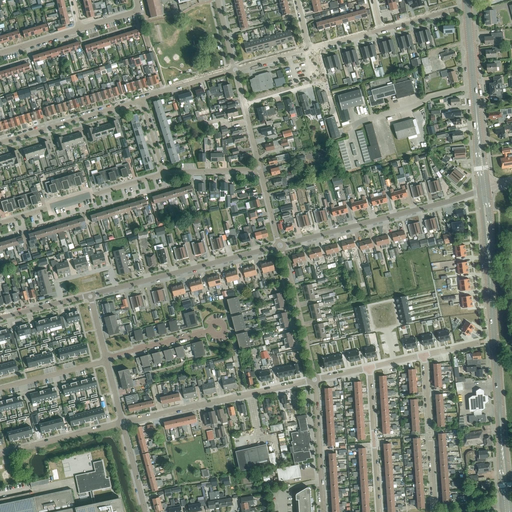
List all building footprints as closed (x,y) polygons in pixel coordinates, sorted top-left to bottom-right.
[(162,15),(158,0),(146,0),(151,18),(162,15)] [(289,8),(288,1),(279,4),(280,6),(281,6),(282,9),(280,10),(289,8)] [(244,3),(244,2),(235,4),(237,11),(246,9),(245,6),(244,6),(243,3),(244,3)] [(187,3),(178,5),(180,12),(182,12),(188,8),(187,3)] [(322,5),(313,7),(315,13),(323,11),(323,8),(322,9),(321,5),(322,5)] [(360,11),(358,5),(355,6),(357,12),(354,13),(353,13),(356,20),(362,18),(360,11)] [(66,13),(65,7),(58,9),(59,11),(56,12),(56,14),(52,15),(53,17),(57,16),(57,15),(66,13)] [(291,14),(289,8),(280,10),(281,12),(282,12),(283,16),(291,14)] [(366,8),(365,8),(363,9),(363,10),(360,11),(362,18),(368,17),(366,8)] [(246,9),(237,11),(238,17),(247,15),(246,12),(245,13),(244,9),(246,9)] [(353,13),(354,13),(353,11),(347,13),(347,14),(349,22),(356,20),(353,13)] [(496,19),(495,11),(490,11),(489,11),(487,11),(487,12),(485,12),(486,19),(485,20),(485,22),(486,23),(486,24),(487,24),(488,25),(490,25),(491,24),(496,23),(499,23),(500,22),(499,19),(499,18),(496,19)] [(347,14),(347,13),(344,14),(344,13),(341,14),(341,15),(341,16),(343,23),(349,22),(347,14)] [(248,18),(247,19),(246,15),(247,15),(238,17),(240,23),(249,21),(248,18)] [(341,16),(341,15),(338,15),(339,17),(335,18),(337,25),(343,23),(341,16)] [(335,18),(335,16),(332,17),(332,18),(329,19),(331,27),(337,25),(335,18)] [(69,24),(68,18),(61,20),(62,23),(59,24),(55,25),(55,27),(69,24)] [(329,19),(329,18),(326,19),(326,20),(323,21),(325,29),(331,27),(329,19)] [(323,21),(322,20),(320,21),(320,22),(313,24),(314,27),(315,28),(318,27),(318,30),(325,29),(323,21)] [(248,25),(248,24),(247,22),(249,21),(240,23),(241,29),(250,27),(249,25),(248,25)] [(46,24),(40,26),(42,32),(48,31),(46,24)] [(454,33),(454,28),(453,28),(452,25),(444,26),(444,34),(454,33)] [(30,36),(28,29),(22,31),(24,38),(30,36)] [(288,32),(285,33),(288,43),(294,41),(290,29),(287,30),(288,32)] [(137,30),(131,31),(133,38),(134,41),(137,40),(136,37),(139,36),(137,30)] [(288,43),(285,33),(282,34),(281,32),(281,30),(281,31),(278,31),(279,33),(282,44),(288,43)] [(432,40),(429,30),(423,32),(425,42),(429,41),(430,45),(433,44),(432,40)] [(18,31),(12,33),(14,39),(20,37),(18,31)] [(425,42),(423,32),(416,33),(419,44),(420,48),(423,47),(422,43),(425,42)] [(503,32),(498,33),(491,33),(492,37),(485,38),(485,45),(494,44),(493,39),(498,39),(504,38),(503,32)] [(282,44),(279,33),(276,33),(276,35),(273,36),(276,46),(282,44)] [(276,46),(273,36),(270,37),(270,35),(267,36),(270,47),(276,46)] [(413,45),(411,35),(404,37),(407,47),(411,46),(412,50),(414,49),(413,45)] [(270,47),(267,36),(264,36),(265,38),(262,39),(264,49),(270,47)] [(407,47),(404,37),(398,38),(401,49),(402,53),(404,52),(403,48),(407,47)] [(264,49),(262,39),(259,40),(258,38),(257,38),(255,39),(259,50),(264,49)] [(259,50),(255,39),(253,40),(253,41),(250,42),(253,52),(259,50)] [(395,51),(392,40),(386,42),(389,52),(393,51),(394,55),(396,54),(395,51)] [(253,52),(250,42),(247,43),(247,41),(244,42),(247,54),(253,52)] [(79,42),(73,44),(75,50),(81,48),(79,42)] [(389,52),(386,42),(380,44),(382,54),(383,54),(384,58),(386,57),(385,53),(389,52)] [(92,51),(90,44),(84,46),(86,53),(86,52),(87,56),(90,55),(89,52),(92,51)] [(377,56),(374,45),(368,47),(370,57),(374,56),(375,60),(377,59),(376,56),(377,56)] [(370,57),(368,47),(361,49),(364,59),(365,63),(368,62),(366,58),(370,57)] [(496,52),(500,52),(500,47),(492,47),(492,50),(486,51),(487,58),(497,57),(496,52)] [(453,52),(452,50),(449,51),(448,49),(445,50),(446,52),(441,54),(443,61),(451,58),(450,57),(456,56),(455,52),(453,52)] [(358,61),(355,50),(349,52),(352,62),(356,61),(357,65),(359,65),(358,61)] [(155,60),(153,52),(145,54),(148,62),(155,60)] [(352,62),(349,52),(343,54),(346,64),(347,68),(349,67),(348,63),(352,62)] [(40,61),(38,54),(32,56),(34,63),(40,61)] [(147,60),(147,59),(146,59),(145,54),(139,56),(141,62),(141,64),(142,65),(143,65),(142,61),(144,60),(145,63),(148,63),(147,62),(147,60)] [(340,66),(337,55),(331,57),(334,67),(338,66),(339,70),(341,70),(340,66)] [(334,67),(331,57),(325,59),(327,69),(328,69),(329,73),(331,72),(330,68),(334,67)] [(432,73),(428,57),(421,59),(426,74),(432,73)] [(421,65),(419,58),(411,60),(413,69),(417,68),(417,67),(421,65)] [(496,67),(501,67),(500,61),(494,61),(494,64),(487,65),(488,72),(497,71),(496,67)] [(28,63),(22,65),(24,72),(30,70),(28,63)] [(154,84),(149,69),(148,66),(144,67),(146,74),(148,74),(149,77),(146,78),(149,86),(154,84)] [(382,67),(374,70),(377,80),(385,77),(382,67)] [(159,83),(157,75),(154,76),(152,69),(149,69),(154,84),(159,83)] [(142,79),(141,75),(140,70),(137,71),(138,74),(139,76),(142,88),(147,86),(145,78),(142,79)] [(451,84),(458,81),(455,71),(449,73),(448,70),(441,72),(442,78),(448,76),(451,84)] [(253,93),(273,88),(269,72),(255,76),(256,78),(250,80),(253,93)] [(120,86),(118,82),(120,82),(118,75),(114,76),(115,81),(120,95),(125,93),(122,85),(120,86)] [(131,91),(127,77),(126,75),(122,76),(124,82),(125,81),(126,84),(123,85),(126,93),(131,91)] [(131,83),(130,79),(129,76),(127,77),(131,91),(136,90),(134,82),(131,83)] [(284,77),(274,80),(276,87),(286,84),(284,77)] [(503,89),(502,80),(502,77),(495,77),(496,80),(496,83),(490,84),(489,85),(489,86),(489,88),(490,88),(490,90),(503,89)] [(415,94),(411,80),(393,84),(396,94),(397,99),(415,94)] [(232,90),(230,84),(225,85),(225,83),(218,85),(219,87),(216,88),(217,94),(220,93),(232,90)] [(108,89),(107,86),(106,84),(104,84),(108,98),(113,97),(111,89),(108,89)] [(383,98),(396,94),(393,84),(372,90),(373,96),(369,97),(371,107),(384,103),(383,98)] [(85,96),(84,93),(86,92),(85,88),(81,89),(85,105),(91,103),(88,95),(85,96)] [(69,92),(68,89),(68,90),(68,89),(65,90),(66,93),(67,98),(68,101),(66,102),(69,110),(74,108),(69,92)] [(85,105),(81,89),(77,90),(78,94),(76,95),(77,98),(78,99),(80,107),(85,105)] [(96,89),(93,90),(97,102),(102,100),(99,92),(97,93),(96,89)] [(202,100),(205,99),(204,95),(203,89),(195,91),(197,97),(201,96),(202,100)] [(325,96),(324,93),(323,94),(322,89),(318,91),(318,92),(317,92),(321,104),(329,101),(327,95),(325,96)] [(347,109),(364,104),(360,89),(338,96),(340,103),(338,103),(343,121),(349,120),(349,118),(349,117),(349,116),(349,115),(348,115),(348,114),(347,110),(346,111),(346,109),(347,109)] [(504,97),(503,89),(490,90),(491,91),(490,92),(490,93),(490,95),(491,95),(491,96),(497,95),(497,98),(498,101),(504,100),(504,97)] [(233,97),(232,90),(220,93),(217,94),(213,95),(214,98),(225,95),(226,99),(233,97)] [(77,99),(74,100),(74,98),(73,95),(74,95),(73,91),(69,92),(74,108),(79,107),(77,99)] [(63,103),(61,99),(59,92),(57,93),(58,97),(63,112),(68,110),(65,102),(63,103)] [(190,92),(184,94),(188,109),(191,108),(189,101),(188,102),(187,101),(192,99),(190,92)] [(189,111),(188,109),(184,94),(178,96),(180,103),(185,102),(184,103),(185,106),(183,106),(185,113),(189,111)] [(312,116),(317,114),(315,110),(315,108),(310,109),(309,106),(306,94),(299,96),(303,108),(305,115),(312,113),(312,116)] [(446,98),(447,103),(451,103),(452,106),(460,105),(459,99),(453,99),(452,96),(446,98)] [(293,108),(290,99),(284,101),(288,112),(290,112),(291,115),(296,113),(294,108),(293,108)] [(167,103),(161,104),(160,100),(153,102),(155,109),(162,107),(167,105),(167,103)] [(235,107),(234,101),(210,107),(211,110),(215,109),(215,110),(222,108),(227,107),(228,109),(235,107)] [(50,102),(47,102),(51,115),(56,114),(54,105),(51,106),(50,102)] [(38,111),(37,107),(36,105),(34,106),(38,119),(43,118),(41,110),(38,111)] [(26,114),(25,110),(24,106),(21,107),(22,109),(26,123),(32,121),(29,113),(26,114)] [(268,106),(265,107),(257,109),(259,115),(275,111),(274,108),(270,109),(270,110),(269,107),(268,106)] [(169,110),(164,111),(162,107),(155,109),(157,116),(164,114),(169,112),(169,110)] [(15,117),(14,114),(12,108),(9,109),(10,112),(11,112),(15,126),(20,125),(18,117),(15,117)] [(236,109),(215,114),(212,115),(213,120),(224,117),(224,114),(227,114),(228,117),(238,115),(236,109)] [(505,121),(507,115),(511,114),(511,109),(500,110),(500,112),(490,113),(490,114),(489,114),(489,118),(491,118),(491,120),(498,119),(498,120),(499,121),(500,122),(501,122),(502,122),(504,122),(505,121)] [(452,111),(452,112),(445,112),(446,119),(454,118),(454,116),(461,116),(461,110),(452,111)] [(4,121),(2,117),(1,111),(0,111),(0,117),(4,130),(9,128),(6,120),(4,121)] [(276,114),(275,111),(259,115),(260,117),(259,117),(259,121),(260,121),(268,119),(268,116),(276,114)] [(139,121),(137,114),(130,116),(130,117),(125,118),(126,121),(130,119),(132,123),(139,121)] [(171,116),(166,118),(164,114),(157,116),(159,123),(166,121),(166,120),(171,119),(171,116)] [(333,139),(341,137),(334,116),(327,119),(333,139)] [(413,119),(403,122),(407,137),(417,135),(413,119)] [(118,124),(116,120),(110,122),(110,123),(111,123),(114,133),(113,133),(114,134),(120,133),(119,129),(118,124)] [(141,128),(139,121),(132,123),(132,124),(127,125),(128,128),(132,126),(134,130),(141,128)] [(173,123),(168,125),(166,121),(159,123),(161,129),(168,127),(173,126),(173,123)] [(407,137),(403,122),(393,125),(398,140),(407,137)] [(111,123),(110,123),(105,125),(107,135),(113,133),(114,133),(111,123)] [(372,123),(365,125),(370,144),(378,142),(372,123)] [(107,135),(105,125),(98,127),(101,137),(107,135)] [(511,128),(511,127),(511,125),(503,126),(503,127),(495,129),(497,135),(499,134),(500,139),(505,138),(504,133),(505,133),(504,130),(511,128)] [(101,137),(98,127),(92,129),(95,139),(101,137)] [(175,130),(170,131),(168,127),(161,129),(163,136),(170,134),(175,132),(175,130)] [(230,130),(228,130),(221,132),(222,135),(228,134),(228,133),(230,133),(231,136),(236,135),(236,134),(242,133),(241,127),(230,130)] [(92,129),(92,128),(86,130),(87,133),(87,134),(88,138),(89,142),(96,140),(95,139),(92,129)] [(143,135),(141,128),(134,130),(129,132),(130,134),(134,133),(136,137),(143,135)] [(269,128),(261,130),(263,135),(266,134),(266,136),(274,135),(273,128),(269,129),(269,128)] [(452,134),(448,134),(448,133),(445,133),(445,132),(436,134),(437,138),(444,137),(448,137),(448,142),(449,142),(453,142),(454,141),(453,140),(463,139),(463,132),(452,133),(452,134)] [(80,133),(74,134),(77,144),(83,142),(80,133)] [(77,144),(74,134),(68,136),(71,146),(77,144)] [(172,141),(170,134),(163,136),(165,143),(172,141)] [(145,142),(143,135),(136,137),(131,138),(132,141),(137,139),(138,144),(145,142)] [(242,135),(232,138),(225,140),(225,141),(225,144),(225,146),(228,146),(228,144),(233,143),(233,144),(238,143),(238,142),(244,141),(242,135)] [(71,146),(68,136),(62,138),(65,148),(71,146)] [(62,138),(62,137),(55,139),(57,143),(56,143),(58,147),(59,151),(66,149),(65,148),(62,138)] [(289,141),(293,140),(293,137),(287,138),(288,140),(287,140),(286,139),(282,140),(283,141),(281,142),(282,146),(284,146),(285,148),(291,146),(289,141)] [(273,143),(265,145),(267,151),(275,149),(274,146),(278,145),(277,140),(273,141),(273,143)] [(49,145),(48,141),(41,143),(42,144),(45,154),(45,155),(51,153),(50,150),(50,149),(49,145)] [(179,146),(179,144),(179,143),(174,145),(172,141),(165,143),(167,150),(174,147),(179,146)] [(147,148),(145,142),(138,144),(140,150),(147,148)] [(382,157),(378,142),(370,144),(371,146),(368,147),(372,160),(374,160),(374,162),(383,160),(382,157)] [(42,144),(36,146),(39,156),(45,154),(42,144)] [(38,156),(39,156),(36,146),(30,148),(33,158),(34,161),(39,160),(38,156)] [(176,154),(185,152),(184,149),(176,152),(174,147),(167,150),(170,156),(176,154)] [(33,158),(30,148),(23,150),(26,160),(33,158)] [(122,150),(125,159),(131,157),(128,148),(122,150)] [(147,148),(140,150),(135,152),(136,154),(141,153),(142,157),(149,155),(147,148)] [(511,168),(511,155),(510,156),(509,153),(511,152),(510,148),(502,149),(503,154),(504,153),(505,158),(501,159),(502,168),(510,167),(510,168),(511,168)] [(18,154),(17,150),(11,152),(11,153),(14,163),(15,164),(21,162),(20,159),(19,154),(18,154)] [(11,153),(5,155),(8,165),(14,163),(11,153)] [(183,157),(178,158),(176,154),(170,156),(172,163),(184,160),(183,157)] [(270,165),(278,163),(277,161),(289,158),(288,154),(276,156),(276,157),(269,159),(270,165)] [(8,165),(5,155),(0,156),(0,159),(2,167),(8,165)] [(151,162),(149,155),(142,157),(144,164),(151,162)] [(151,162),(144,164),(139,165),(140,168),(145,166),(146,171),(153,169),(151,162)] [(131,174),(128,163),(122,165),(125,177),(128,176),(128,175),(131,174)] [(125,177),(122,165),(116,167),(119,178),(123,177),(123,178),(125,177)] [(279,169),(283,169),(282,166),(279,167),(279,168),(271,169),(272,175),(280,173),(279,169)] [(119,178),(116,167),(110,169),(113,181),(116,180),(115,179),(119,178)] [(454,170),(452,173),(460,180),(464,175),(455,167),(453,169),(454,170)] [(113,181),(110,169),(104,171),(107,181),(111,180),(111,181),(113,181)] [(107,181),(104,171),(98,173),(101,184),(104,184),(103,182),(107,181)] [(81,172),(75,174),(79,185),(81,185),(81,184),(84,182),(81,172)] [(101,184),(98,173),(91,175),(95,185),(98,184),(99,185),(101,184)] [(460,180),(452,173),(450,175),(448,174),(447,176),(456,185),(460,180)] [(79,185),(75,174),(69,175),(72,186),(76,185),(76,186),(79,185)] [(406,181),(404,174),(396,176),(398,183),(406,181)] [(72,186),(69,175),(63,177),(66,189),(69,188),(69,187),(72,186)] [(66,189),(63,177),(57,179),(60,190),(64,189),(64,190),(66,189)] [(343,183),(341,177),(332,179),(334,185),(343,183)] [(283,187),(288,186),(286,178),(283,178),(281,179),(281,178),(274,180),(275,186),(282,184),(283,187)] [(438,180),(434,181),(437,192),(443,190),(439,178),(437,178),(438,180)] [(60,190),(57,179),(51,181),(54,193),(57,192),(56,191),(60,190)] [(437,192),(434,181),(430,182),(430,180),(428,181),(431,194),(437,192)] [(54,193),(51,181),(44,183),(48,194),(51,192),(52,194),(54,193)] [(420,185),(417,186),(419,197),(425,195),(422,182),(420,183),(420,185)] [(198,184),(198,191),(200,195),(205,195),(205,196),(208,196),(207,191),(205,191),(204,183),(198,184)] [(219,190),(216,188),(215,183),(210,183),(210,198),(219,198),(219,190)] [(227,195),(227,191),(226,183),(221,183),(221,187),(219,187),(220,197),(225,197),(225,208),(230,208),(230,203),(230,200),(230,195),(227,195)] [(195,199),(193,192),(191,185),(185,187),(187,194),(190,193),(191,196),(192,196),(193,200),(195,199)] [(407,197),(405,189),(404,185),(401,186),(402,190),(398,191),(400,199),(407,197)] [(419,197),(417,186),(413,187),(413,185),(410,186),(413,198),(419,197)] [(30,189),(31,192),(35,204),(37,204),(37,202),(41,201),(37,191),(36,187),(30,189)] [(400,199),(398,191),(394,192),(393,188),(390,189),(391,193),(393,200),(400,199)] [(184,203),(180,189),(174,190),(176,197),(179,196),(180,200),(180,199),(182,203),(184,203)] [(248,192),(239,195),(240,198),(248,196),(249,196),(249,197),(253,196),(253,195),(257,194),(256,189),(252,190),(248,191),(248,192)] [(287,199),(290,198),(288,192),(289,192),(288,189),(283,190),(284,193),(277,194),(278,200),(286,198),(287,199)] [(177,200),(176,197),(174,190),(168,192),(173,206),(176,205),(175,201),(177,200)] [(386,194),(385,191),(382,191),(383,195),(378,196),(380,204),(388,202),(386,194)] [(35,204),(31,192),(25,194),(28,205),(32,204),(32,205),(35,204)] [(173,206),(168,192),(163,194),(165,200),(168,199),(169,203),(171,206),(173,206)] [(28,205),(25,194),(19,196),(23,208),(25,207),(25,206),(28,205)] [(380,204),(378,196),(374,197),(373,194),(370,194),(371,198),(373,206),(380,204)] [(161,209),(157,195),(152,197),(154,204),(157,203),(159,210),(161,209)] [(23,208),(19,196),(13,198),(16,209),(20,208),(20,209),(23,208)] [(363,200),(359,202),(360,209),(368,207),(366,200),(365,196),(362,197),(363,200)] [(16,209),(13,198),(7,200),(10,212),(13,211),(13,210),(16,209)] [(150,213),(147,206),(145,199),(140,201),(142,207),(145,206),(146,209),(147,213),(150,213)] [(258,199),(250,201),(249,202),(250,209),(260,206),(258,199)] [(360,209),(359,202),(354,203),(353,199),(350,200),(351,203),(353,211),(360,209)] [(10,212),(7,200),(1,202),(4,212),(8,211),(8,212),(10,212)] [(343,206),(339,207),(341,214),(348,212),(346,205),(345,201),(342,202),(343,206)] [(137,212),(136,209),(134,202),(129,204),(131,211),(134,210),(135,213),(135,212),(136,217),(138,216),(137,212)] [(341,214),(339,207),(334,208),(333,204),(330,205),(331,209),(333,216),(341,214)] [(324,210),(320,211),(323,222),(329,220),(326,208),(323,208),(324,210)] [(114,216),(112,209),(107,211),(109,217),(112,216),(113,219),(114,223),(116,223),(115,219),(114,216)] [(323,222),(320,211),(317,212),(316,210),(314,211),(317,224),(323,222)] [(463,211),(462,210),(456,212),(456,213),(456,215),(453,215),(455,220),(458,219),(457,218),(464,216),(463,211)] [(256,211),(248,213),(250,220),(257,218),(256,211)] [(104,222),(103,219),(101,212),(96,214),(98,221),(101,220),(102,223),(103,227),(105,226),(104,222)] [(293,215),(290,216),(289,212),(282,214),(283,219),(284,219),(290,218),(291,221),(291,220),(294,219),(293,215)] [(306,215),(303,216),(306,227),(312,225),(308,212),(306,213),(306,215)] [(306,227),(303,216),(299,217),(299,215),(296,216),(300,228),(306,227)] [(203,217),(205,226),(211,225),(209,216),(203,217)] [(436,217),(430,219),(433,230),(437,229),(437,231),(440,230),(436,217)] [(293,223),(292,220),(291,221),(290,218),(284,219),(285,225),(284,225),(286,232),(294,230),(292,223),(293,223)] [(433,230),(430,219),(424,220),(428,233),(430,232),(430,231),(433,230)] [(420,222),(414,223),(417,234),(420,233),(421,235),(423,234),(420,222)] [(464,232),(462,222),(452,223),(448,224),(447,223),(447,224),(449,230),(449,229),(453,229),(454,233),(464,232)] [(417,234),(414,223),(408,225),(411,237),(414,237),(413,235),(417,234)] [(64,234),(64,231),(63,231),(61,224),(56,226),(58,233),(61,232),(62,235),(62,234),(63,239),(66,238),(64,234)] [(244,233),(240,234),(241,238),(243,243),(249,241),(248,234),(252,232),(251,228),(250,226),(248,226),(245,227),(246,231),(244,232),(244,233)] [(255,226),(252,227),(254,233),(256,239),(262,238),(259,228),(256,229),(255,226)] [(165,234),(163,227),(155,229),(157,236),(165,234)] [(263,227),(259,228),(262,238),(268,236),(266,230),(265,227),(264,227),(263,227)] [(52,237),(53,237),(52,234),(50,228),(45,229),(47,236),(48,239),(52,238),(52,237)] [(39,231),(41,238),(42,240),(44,240),(45,240),(48,239),(47,236),(45,229),(39,231)] [(148,238),(147,231),(142,232),(142,230),(137,231),(139,239),(148,238)] [(232,237),(229,238),(231,245),(232,245),(233,245),(234,245),(234,244),(237,244),(236,240),(237,240),(235,230),(230,232),(231,236),(232,236),(232,237)] [(401,244),(398,232),(392,234),(394,242),(398,241),(399,245),(401,244)] [(28,241),(30,247),(34,246),(34,244),(37,243),(36,239),(34,233),(28,234),(30,240),(28,241)] [(96,236),(98,243),(104,241),(101,234),(96,236)] [(453,242),(451,237),(448,238),(447,234),(443,235),(445,244),(453,242)] [(219,237),(216,238),(219,249),(225,248),(223,241),(226,240),(225,235),(222,236),(221,235),(219,236),(219,237)] [(385,248),(381,237),(376,238),(378,246),(381,245),(382,249),(385,248)] [(219,249),(216,238),(212,239),(212,238),(209,238),(213,251),(219,249)] [(436,245),(434,238),(427,240),(429,246),(436,245)] [(353,239),(347,241),(351,253),(356,251),(355,247),(353,239)] [(418,239),(410,241),(410,242),(410,243),(411,246),(412,250),(416,249),(419,248),(420,247),(418,239)] [(201,242),(198,243),(200,254),(206,252),(203,240),(201,240),(201,242)] [(351,253),(347,241),(342,242),(344,250),(347,249),(348,253),(351,253)] [(368,253),(365,241),(359,242),(361,250),(365,249),(366,253),(368,253)] [(200,254),(198,243),(194,244),(194,242),(191,243),(194,256),(200,254)] [(162,244),(153,246),(154,250),(155,250),(157,258),(159,258),(161,264),(166,263),(165,259),(166,259),(163,248),(162,244)] [(183,247),(179,248),(182,259),(188,257),(185,245),(182,245),(183,247)] [(334,257),(331,245),(325,247),(327,255),(331,254),(332,258),(334,257)] [(99,264),(97,254),(94,255),(92,249),(90,250),(89,247),(86,248),(88,257),(91,257),(93,266),(99,264)] [(182,259),(179,248),(176,249),(175,247),(173,248),(176,260),(182,259)] [(113,252),(115,257),(125,255),(124,252),(126,252),(125,249),(113,252)] [(318,261),(315,250),(309,251),(311,259),(314,258),(315,262),(318,261)] [(100,253),(97,254),(99,264),(105,263),(102,251),(99,252),(100,253)] [(32,260),(29,253),(22,255),(24,262),(32,260)] [(154,254),(146,256),(149,267),(156,266),(154,259),(155,259),(154,254)] [(301,266),(298,254),(292,255),(294,263),(298,262),(299,266),(301,266)] [(82,258),(79,259),(82,269),(88,267),(85,255),(82,256),(82,258)] [(125,258),(125,255),(115,257),(116,263),(128,260),(127,257),(125,258)] [(82,269),(79,259),(76,260),(76,258),(73,259),(76,270),(82,269)] [(64,273),(61,263),(58,264),(58,261),(55,262),(54,260),(50,261),(52,267),(56,266),(58,275),(64,273)] [(64,263),(61,263),(64,273),(70,272),(67,260),(64,261),(64,263)] [(129,263),(128,260),(116,263),(118,269),(128,267),(127,264),(129,263)] [(273,261),(267,262),(269,272),(273,271),(274,274),(277,274),(276,270),(275,270),(273,261)] [(269,272),(267,262),(261,264),(263,273),(262,273),(263,277),(266,276),(265,273),(269,272)] [(371,273),(369,263),(363,264),(365,274),(371,273)] [(255,265),(249,267),(251,276),(255,275),(256,279),(259,278),(258,274),(257,274),(255,265)] [(128,270),(128,267),(118,269),(119,275),(131,272),(130,269),(128,270)] [(251,276),(249,267),(243,268),(245,277),(244,278),(246,282),(248,281),(247,277),(251,276)] [(34,272),(35,275),(34,275),(35,278),(47,275),(46,269),(34,272)] [(237,270),(231,271),(233,281),(237,280),(238,284),(241,283),(240,279),(239,279),(237,270)] [(233,281),(231,271),(225,273),(227,282),(228,286),(231,286),(230,282),(233,281)] [(49,281),(47,275),(35,278),(37,284),(49,281)] [(219,275),(213,276),(216,285),(219,284),(220,288),(223,288),(222,283),(221,284),(219,275)] [(216,285),(213,276),(207,278),(209,287),(210,291),(213,290),(212,286),(216,285)] [(201,279),(195,281),(198,290),(201,289),(202,293),(205,292),(204,288),(201,279)] [(19,301),(14,282),(14,280),(12,280),(12,283),(12,286),(13,286),(14,287),(13,288),(14,293),(11,294),(13,302),(14,302),(15,303),(16,302),(17,301),(19,301)] [(50,287),(49,281),(37,284),(38,287),(40,286),(40,289),(50,287)] [(198,290),(195,281),(189,282),(192,291),(191,292),(192,296),(195,295),(194,291),(198,290)] [(303,286),(305,293),(314,291),(312,287),(316,286),(316,283),(312,284),(303,286)] [(183,284),(177,285),(180,295),(184,294),(185,298),(187,297),(186,293),(183,284)] [(180,295),(177,285),(171,287),(174,296),(173,296),(174,300),(177,300),(176,296),(180,295)] [(11,303),(7,289),(7,286),(3,287),(4,292),(2,293),(3,296),(5,304),(6,304),(7,305),(8,304),(9,303),(11,303)] [(22,301),(28,299),(24,286),(22,287),(23,290),(24,292),(19,293),(20,296),(21,296),(22,301)] [(240,289),(236,290),(237,294),(245,292),(243,286),(240,287),(240,289)] [(52,293),(50,287),(40,289),(41,292),(39,292),(40,296),(52,293)] [(164,289),(158,290),(161,301),(164,300),(165,302),(167,301),(164,289)] [(161,301),(158,290),(152,292),(155,305),(157,304),(157,302),(161,301)] [(315,296),(314,291),(305,293),(306,300),(315,298),(319,297),(318,295),(315,296)] [(273,297),(275,302),(283,300),(282,293),(273,295),(269,296),(270,298),(273,297)] [(142,294),(136,296),(139,307),(142,306),(143,308),(145,307),(142,294)] [(139,307),(136,296),(130,298),(133,310),(136,310),(135,308),(139,307)] [(237,297),(228,300),(230,307),(239,304),(243,303),(243,301),(239,302),(237,297)] [(285,307),(283,300),(275,302),(276,306),(272,307),(272,310),(276,309),(285,307)] [(103,305),(104,309),(103,310),(104,314),(110,312),(115,311),(113,302),(109,303),(108,303),(103,305)] [(310,306),(311,312),(320,310),(319,306),(323,305),(322,303),(318,304),(318,303),(310,306)] [(240,309),(239,304),(230,307),(231,314),(245,310),(244,308),(240,309)] [(321,315),(320,310),(311,312),(313,319),(322,317),(326,316),(325,314),(321,315)] [(80,321),(78,311),(71,313),(74,322),(80,321)] [(196,318),(195,311),(185,314),(187,321),(196,318)] [(278,317),(279,321),(288,319),(286,312),(278,315),(274,316),(274,318),(278,317)] [(74,322),(71,313),(65,314),(68,324),(74,322)] [(115,315),(105,318),(107,324),(117,321),(115,315)] [(242,315),(232,317),(234,324),(244,322),(248,321),(247,318),(243,319),(242,315)] [(59,316),(53,317),(56,327),(62,325),(63,328),(66,328),(64,321),(61,321),(59,316)] [(56,327),(53,317),(47,319),(50,329),(56,327)] [(198,325),(196,318),(187,321),(188,325),(181,327),(182,329),(198,325)] [(50,329),(47,319),(41,320),(43,330),(50,329)] [(290,326),(288,319),(279,321),(280,326),(277,327),(277,329),(281,328),(290,326)] [(41,320),(35,322),(37,332),(43,330),(41,320)] [(179,330),(176,320),(169,322),(170,327),(166,328),(167,333),(176,331),(176,330),(178,330),(179,330)] [(118,327),(117,321),(107,324),(108,329),(118,327)] [(467,321),(464,325),(472,331),(475,326),(467,321)] [(245,326),(244,322),(234,324),(236,331),(250,328),(249,325),(245,326)] [(314,325),(316,332),(325,330),(324,326),(328,325),(327,322),(323,323),(314,325)] [(167,333),(166,328),(165,323),(157,325),(159,330),(154,331),(156,336),(164,334),(164,333),(167,333)] [(29,324),(22,325),(25,335),(31,333),(32,336),(35,335),(33,329),(30,330),(29,324)] [(17,331),(14,331),(17,339),(20,339),(19,337),(25,335),(22,325),(16,327),(17,331)] [(464,325),(461,330),(469,336),(472,331),(464,325)] [(120,333),(118,327),(108,329),(110,335),(120,333)] [(156,336),(154,331),(153,327),(146,328),(147,333),(143,334),(144,339),(153,337),(152,336),(155,336),(156,336)] [(11,338),(12,341),(15,340),(13,335),(11,336),(9,329),(3,330),(5,340),(11,338)] [(144,339),(143,334),(141,330),(134,331),(135,336),(131,337),(130,333),(129,333),(132,342),(141,340),(141,339),(143,339),(144,339)] [(326,335),(325,330),(316,332),(318,339),(326,337),(330,336),(330,334),(326,335)] [(248,337),(247,332),(237,335),(239,342),(248,339),(252,338),(252,336),(248,337)] [(293,339),(292,336),(291,332),(282,334),(279,335),(279,338),(283,337),(284,341),(293,339)] [(250,344),(248,339),(239,342),(240,349),(254,345),(253,343),(250,344)] [(294,346),(293,339),(284,341),(285,346),(281,347),(282,349),(286,348),(294,346)] [(202,341),(186,345),(187,348),(193,346),(194,351),(204,348),(202,341)] [(86,343),(80,344),(83,354),(88,353),(89,353),(86,343)] [(83,354),(80,344),(75,346),(77,355),(83,354)] [(77,355),(75,346),(69,347),(72,357),(77,355)] [(185,356),(183,346),(182,346),(183,347),(180,348),(180,347),(171,349),(173,354),(177,353),(178,358),(185,356)] [(269,355),(266,346),(259,347),(262,358),(262,359),(263,359),(263,361),(265,360),(265,358),(268,358),(269,360),(270,359),(269,355)] [(72,357),(69,347),(64,349),(66,358),(72,357)] [(206,355),(204,348),(194,351),(196,358),(206,355)] [(66,358),(64,349),(58,350),(60,360),(66,358)] [(174,359),(173,354),(171,349),(171,350),(168,351),(168,350),(160,352),(161,357),(165,356),(167,361),(174,359)] [(46,351),(44,352),(47,363),(54,361),(51,352),(46,353),(46,351)] [(47,363),(44,352),(42,352),(42,354),(39,355),(41,365),(47,363)] [(162,362),(161,357),(160,352),(159,352),(159,353),(157,354),(157,353),(148,355),(149,360),(154,359),(155,364),(162,362)] [(466,366),(475,366),(474,362),(476,361),(476,359),(481,359),(481,353),(473,353),(473,359),(467,360),(467,366),(466,366)] [(41,365),(39,355),(34,356),(33,354),(32,355),(35,366),(41,365)] [(35,366),(32,355),(29,355),(30,357),(26,358),(29,368),(35,366)] [(151,365),(149,360),(148,355),(148,356),(145,357),(145,356),(136,358),(139,368),(138,363),(142,362),(143,367),(151,365)] [(15,361),(9,363),(12,372),(18,371),(15,361)] [(12,372),(9,363),(3,364),(5,374),(12,372)] [(475,366),(466,366),(466,372),(472,372),(472,373),(472,374),(473,374),(473,375),(474,376),(475,376),(476,377),(477,377),(483,376),(482,369),(477,370),(477,368),(475,368),(475,366)] [(254,371),(251,372),(250,368),(245,369),(247,378),(248,385),(253,384),(252,377),(255,376),(254,371)] [(131,375),(129,370),(129,369),(119,372),(121,378),(131,375)] [(230,375),(228,376),(229,379),(231,389),(237,387),(235,378),(234,374),(232,374),(232,375),(230,375)] [(132,381),(131,375),(121,378),(122,383),(132,381)] [(231,389),(229,379),(224,380),(224,376),(222,377),(222,380),(225,390),(231,389)] [(95,377),(89,379),(92,388),(97,387),(95,377)] [(214,382),(214,378),(212,379),(213,382),(208,383),(211,393),(217,392),(215,382),(214,382)] [(92,388),(89,379),(84,380),(86,390),(92,388)] [(86,390),(84,380),(78,381),(81,391),(86,390)] [(211,393),(208,383),(204,384),(203,380),(201,381),(202,384),(204,395),(211,393)] [(81,391),(78,381),(73,383),(75,393),(81,391)] [(134,387),(132,381),(122,383),(124,389),(134,387)] [(195,386),(194,382),(192,383),(193,386),(189,387),(191,398),(197,396),(195,386)] [(75,393),(73,383),(67,384),(70,394),(75,393)] [(70,394),(67,384),(62,386),(64,395),(70,394)] [(191,398),(189,387),(184,388),(184,385),(182,385),(183,389),(182,389),(185,399),(191,398)] [(55,387),(49,389),(52,401),(53,400),(52,399),(57,397),(55,387)] [(52,401),(49,389),(42,391),(45,400),(49,399),(49,401),(52,401)] [(474,412),(474,415),(482,415),(482,412),(486,409),(486,404),(489,402),(488,397),(485,396),(485,392),(479,389),(476,392),(477,396),(473,396),(469,399),(469,412),(474,412)] [(45,400),(42,391),(36,392),(39,404),(40,403),(40,402),(45,400)] [(39,404),(36,392),(30,394),(32,404),(36,403),(37,404),(39,404)] [(134,398),(137,397),(136,394),(127,396),(128,398),(127,399),(128,404),(129,406),(128,406),(130,411),(136,410),(134,400),(134,398)] [(154,400),(150,401),(149,395),(146,396),(148,407),(155,406),(154,400)] [(20,396),(15,398),(17,408),(23,406),(20,396)] [(142,409),(141,403),(138,404),(137,397),(134,398),(134,400),(136,410),(142,409)] [(17,408),(15,398),(9,399),(11,409),(17,408)] [(11,409),(9,399),(3,401),(6,410),(11,409)] [(270,416),(273,416),(270,403),(269,399),(263,400),(264,404),(266,413),(269,412),(270,416)] [(231,419),(233,418),(236,418),(234,407),(228,408),(230,416),(231,419)] [(105,417),(103,408),(97,409),(99,419),(105,417)] [(99,419),(97,409),(91,411),(94,420),(99,419)] [(224,414),(223,409),(218,410),(219,418),(221,417),(222,423),(228,422),(226,413),(224,414)] [(94,420),(91,411),(86,412),(88,422),(94,420)] [(217,423),(215,411),(209,412),(213,428),(215,428),(214,423),(217,423)] [(88,422),(86,412),(80,414),(82,423),(88,422)] [(210,423),(208,412),(203,414),(204,419),(204,420),(205,425),(207,424),(207,427),(211,426),(210,423)] [(38,414),(32,415),(34,424),(40,423),(38,414)] [(82,423),(80,414),(74,415),(77,425),(82,423)] [(277,470),(275,470),(276,473),(278,473),(279,477),(279,481),(283,481),(289,479),(290,479),(299,465),(298,462),(307,460),(306,459),(311,458),(310,451),(309,451),(309,449),(310,449),(309,443),(312,443),(311,440),(310,432),(308,433),(308,431),(307,425),(306,418),(307,418),(307,414),(297,416),(297,420),(298,419),(300,429),(298,430),(298,432),(291,433),(293,442),(292,442),(293,446),(290,447),(291,453),(293,453),(293,455),(294,463),(295,465),(281,468),(277,469),(277,470)] [(486,422),(486,414),(482,415),(474,415),(469,416),(470,423),(486,422)] [(77,425),(74,415),(69,416),(71,426),(77,425)] [(65,428),(62,418),(56,420),(59,429),(65,428)] [(59,429),(56,420),(50,421),(53,431),(59,429)] [(53,431),(50,421),(45,423),(47,432),(53,431)] [(47,432),(45,423),(39,424),(41,434),(47,432)] [(33,436),(31,426),(25,428),(27,438),(33,436)] [(226,436),(224,426),(219,427),(220,429),(222,437),(224,445),(229,443),(227,436),(226,436)] [(27,438),(25,428),(19,429),(21,439),(27,438)] [(21,439),(19,429),(13,431),(15,441),(21,439)] [(484,446),(491,445),(490,436),(483,437),(482,430),(463,433),(463,437),(460,437),(461,444),(464,443),(464,447),(484,444),(484,446)] [(15,441),(13,431),(7,432),(10,442),(15,441)] [(145,439),(144,435),(146,435),(146,432),(143,433),(143,432),(138,434),(139,440),(145,439)] [(266,444),(248,448),(236,451),(236,454),(240,470),(240,471),(271,464),(266,444)] [(476,455),(479,455),(480,458),(478,458),(478,461),(485,461),(485,458),(488,458),(487,451),(479,451),(479,452),(476,452),(476,455)] [(152,465),(151,462),(157,460),(156,457),(150,459),(145,460),(146,467),(152,465)] [(102,460),(93,462),(95,471),(75,476),(79,494),(90,491),(92,503),(95,503),(92,491),(111,487),(109,478),(106,478),(102,460)] [(485,472),(491,471),(490,463),(485,464),(484,463),(476,464),(477,474),(485,473),(485,472)] [(159,470),(159,467),(155,468),(154,464),(152,465),(146,467),(148,473),(159,470)] [(155,478),(154,474),(160,472),(159,470),(148,473),(149,479),(155,478)] [(40,486),(49,484),(48,479),(30,482),(31,487),(40,484),(40,486)] [(482,490),(490,489),(490,483),(482,484),(482,481),(476,481),(476,486),(482,485),(482,490)] [(158,490),(157,486),(163,485),(163,482),(151,485),(153,491),(158,490)] [(311,511),(311,490),(311,489),(310,488),(309,488),(309,487),(308,487),(307,488),(306,488),(298,493),(297,493),(297,494),(296,494),(296,495),(296,500),(297,500),(297,499),(300,499),(300,511),(311,511)] [(123,511),(120,497),(95,503),(92,503),(75,507),(71,489),(0,503),(0,511),(123,511)] [(219,491),(213,492),(216,508),(222,507),(220,500),(221,500),(219,491)] [(161,504),(160,500),(162,500),(161,496),(158,497),(159,498),(153,499),(154,505),(166,502),(161,504)] [(253,496),(248,497),(241,498),(242,503),(241,504),(242,510),(251,508),(251,505),(254,504),(253,496)] [(200,500),(198,501),(198,504),(195,505),(196,511),(202,510),(201,506),(205,506),(204,500),(201,500),(201,499),(200,500)] [(168,509),(166,502),(154,505),(156,511),(163,510),(162,508),(164,507),(164,510),(165,510),(168,509)]
